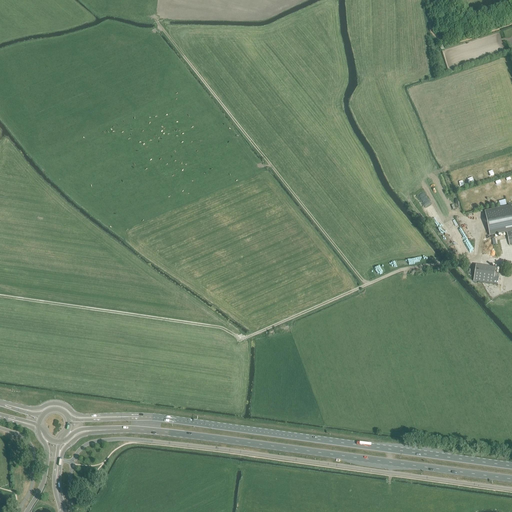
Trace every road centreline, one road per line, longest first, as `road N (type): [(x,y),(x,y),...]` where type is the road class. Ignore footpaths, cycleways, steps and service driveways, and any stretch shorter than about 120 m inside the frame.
road 1 (secondary): [(105,430),(511,478)]
road 2 (secondary): [(511,465),(125,416)]
road 3 (track): [(153,4),(160,29),(366,284)]
road 4 (track): [(0,358),(142,357),(166,349),(0,282)]
road 5 (track): [(166,349),(196,358),(376,279),(457,260)]
road 6 (track): [(511,24),(452,44),(430,30),(426,0)]
